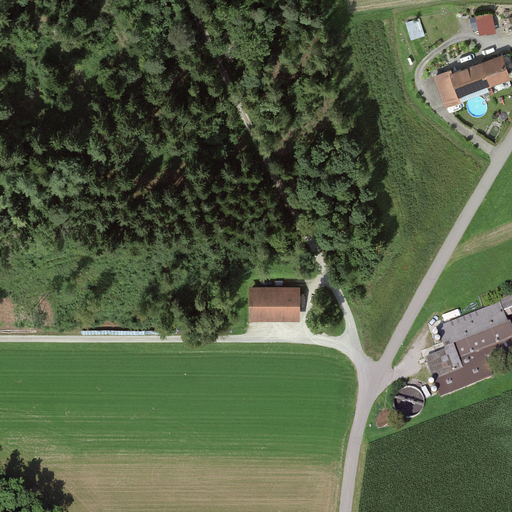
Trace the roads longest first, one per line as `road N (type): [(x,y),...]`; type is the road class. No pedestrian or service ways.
road 1 (track): [(371,385),(350,320),(186,0)]
road 2 (unclassified): [(346,511),(371,385),(511,140)]
road 3 (track): [(0,339),(314,337),(353,346)]
